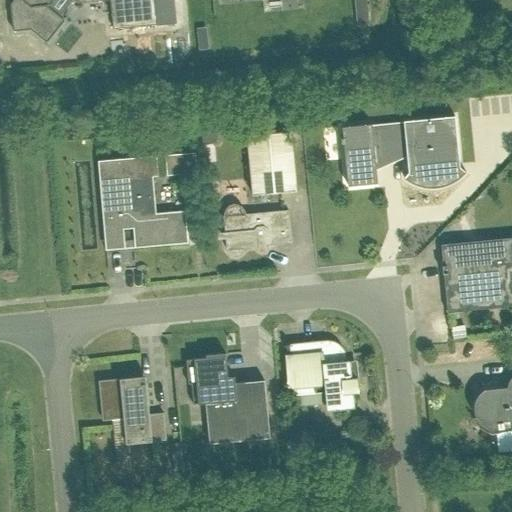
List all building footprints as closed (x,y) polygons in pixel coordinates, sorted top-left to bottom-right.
[(156,25),(157,25),(154,0),(14,0),(11,5),(13,31),(31,30),(47,43),(65,20),(48,7),(53,0),(77,0),(81,3),(111,0),(114,29),(156,25)] [(174,0),(154,0),(157,25),(156,25),(177,23),(174,0)] [(455,116),(404,121),(404,127),(407,155),(409,172),(405,177),(404,177),(404,178),(407,180),(410,182),(413,184),(417,185),(421,186),(424,187),(428,188),(432,188),(436,187),(440,187),(443,186),(447,185),(451,183),(454,182),(457,179),(460,177),(463,174),(466,172),(465,171),(464,171),(460,168),(455,116)] [(378,183),(375,158),(407,155),(404,127),(372,130),(372,124),(342,127),(343,138),(341,138),(341,144),(344,143),(348,186),(378,183)] [(296,191),(290,131),(247,136),(253,196),(296,191)] [(196,173),(194,152),(164,155),(166,176),(196,173)] [(97,162),(104,231),(133,228),(135,248),(188,243),(185,211),(134,216),(131,179),(158,177),(156,156),(97,162)] [(291,243),(288,210),(246,214),(245,213),(245,212),(245,210),(244,209),(243,208),(242,207),(241,206),(240,205),(239,205),(237,204),(234,204),(232,204),(230,205),(227,206),(226,208),(225,209),(224,210),(224,212),(224,213),(223,214),(223,216),(225,233),(223,233),(224,238),(225,238),(226,249),(227,249),(227,250),(228,251),(228,252),(229,253),(230,254),(231,255),(233,256),(235,256),(236,256),(238,256),(239,255),(241,254),(242,253),(243,252),(243,250),(244,248),(243,248),(291,243)] [(447,277),(445,277),(447,297),(493,292),(494,302),(511,300),(511,241),(510,242),(510,243),(488,245),(489,255),(469,257),(469,254),(445,257),(446,266),(444,267),(445,271),(447,271),(447,277)] [(484,329),(468,334),(471,345),(488,341),(484,329)] [(336,410),(337,409),(337,410),(355,408),(353,392),(358,391),(356,379),(352,379),(350,361),(346,361),(346,359),(346,357),(346,356),(345,354),(344,353),(344,351),(343,349),(341,347),(339,346),(336,344),(333,342),(332,342),(328,341),(325,341),(321,342),(321,341),(289,344),(290,356),(286,357),(289,387),(293,387),(294,395),(325,392),(326,401),(326,402),(326,403),(327,404),(328,405),(328,406),(329,407),(331,408),(332,409),(334,409),(336,410)] [(187,360),(189,384),(192,384),(194,405),(206,403),(237,400),(236,383),(235,377),(228,377),(226,353),(206,355),(207,358),(187,360)] [(150,415),(146,376),(100,381),(104,421),(125,419),(127,444),(167,440),(164,413),(150,415)] [(206,403),(210,444),(270,438),(265,380),(236,383),(237,400),(206,403)] [(511,380),(510,383),(509,389),(485,391),(479,396),(476,403),(476,411),(478,418),(488,417),(489,427),(511,424),(511,380)]
